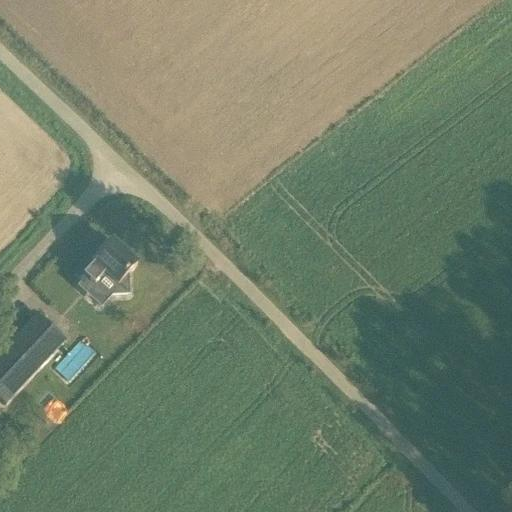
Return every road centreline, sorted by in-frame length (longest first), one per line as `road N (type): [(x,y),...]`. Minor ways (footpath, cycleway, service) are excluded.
road 1 (unclassified): [(468,511),(123,167)]
road 2 (unclassified): [(0,296),(123,167)]
road 3 (unclassified): [(123,167),(0,52)]
